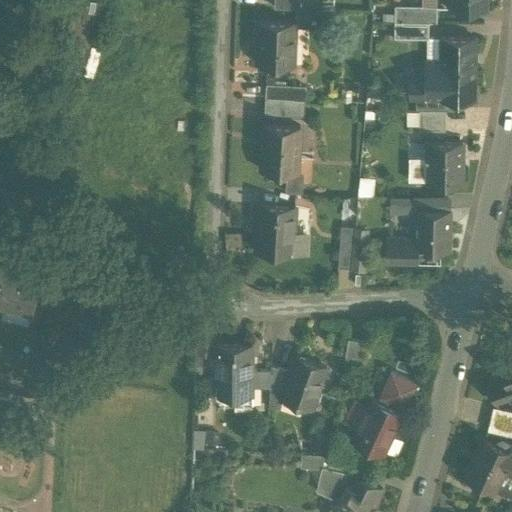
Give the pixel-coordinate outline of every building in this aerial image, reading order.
[(273,0),(274,8),(321,10),(321,0),(273,0)] [(321,0),(321,10),(329,11),(329,9),(334,10),(334,0),(321,0)] [(451,0),(451,7),(436,7),(436,8),(451,8),(451,9),(484,9),(484,0),(451,0)] [(436,6),(402,6),(402,22),(428,22),(436,22),(436,8),(436,7),(436,6)] [(294,22),(260,20),(259,46),(257,46),(256,64),(293,65),(294,22)] [(402,22),(394,22),(394,38),(427,38),(428,22),(402,22)] [(474,37),(440,36),(440,61),(425,61),(425,74),(410,74),(410,92),(415,97),(473,98),(473,79),(474,79),(474,37)] [(295,86),(265,84),(264,98),(294,100),(295,86)] [(294,100),(264,98),(263,114),(303,117),(304,100),(294,100)] [(444,110),(418,110),(418,130),(444,130),(444,110)] [(299,126),(263,124),(263,125),(264,126),(263,151),(261,151),(260,170),(272,171),(271,177),(285,178),(286,171),(296,172),(299,126)] [(461,141),(424,141),(424,142),(425,142),(425,157),(424,157),(424,158),(408,157),(408,181),(425,181),(461,182),(461,141)] [(23,166),(0,161),(0,185),(19,189),(23,166)] [(294,207),(260,204),(258,233),(256,233),(255,249),(291,252),(294,207)] [(416,239),(388,238),(387,261),(420,261),(420,249),(449,250),(449,248),(447,248),(448,211),(450,211),(450,210),(415,209),(415,211),(416,211),(416,239)] [(352,243),(339,242),(337,268),(350,269),(352,243)] [(366,244),(352,243),(350,269),(364,270),(366,244)] [(13,269),(0,266),(0,301),(4,303),(13,269)] [(39,276),(13,269),(4,303),(30,309),(39,276)] [(27,324),(30,309),(4,303),(1,318),(27,324)] [(212,331),(198,331),(197,354),(211,355),(212,331)] [(362,341),(347,338),(342,368),(356,371),(362,341)] [(251,344),(215,343),(215,345),(216,345),(216,385),(215,385),(215,403),(235,403),(235,387),(251,387),(251,385),(250,385),(250,369),(250,345),(251,345),(251,344)] [(511,352),(498,357),(497,356),(496,357),(511,395),(511,394),(511,393),(511,352)] [(326,367),(292,355),(292,356),(293,356),(288,370),(280,394),(269,390),(268,405),(279,409),(283,396),(312,406),(326,367)] [(288,370),(270,364),(270,370),(269,387),(269,390),(280,394),(288,370)] [(270,370),(250,369),(250,385),(251,385),(251,387),(269,387),(270,370)] [(416,383),(391,371),(378,399),(378,400),(381,395),(405,406),(416,383)] [(251,387),(235,387),(235,403),(251,403),(251,387)] [(378,399),(369,396),(361,414),(349,408),(344,419),(356,425),(350,438),(354,440),(353,442),(355,447),(360,445),(361,443),(382,453),(384,451),(391,436),(392,434),(390,433),(401,410),(378,400),(378,399)] [(511,411),(492,407),(487,430),(511,435),(511,411)] [(402,441),(391,436),(384,451),(395,456),(402,441)] [(495,444),(481,438),(464,475),(476,481),(474,487),(483,491),(485,485),(493,489),(501,473),(509,477),(511,471),(511,448),(509,451),(495,444)] [(510,443),(501,439),(497,441),(495,444),(509,451),(511,448),(511,447),(510,443)] [(360,476),(350,471),(349,472),(346,471),(322,465),(324,454),(301,453),(300,463),(321,465),(320,467),(324,468),(319,487),(338,496),(331,511),(368,511),(374,500),(375,500),(381,486),(381,485),(360,476)] [(387,473),(365,464),(360,476),(381,485),(387,473)] [(511,471),(509,477),(501,473),(493,489),(508,496),(508,495),(511,494),(511,471)]
